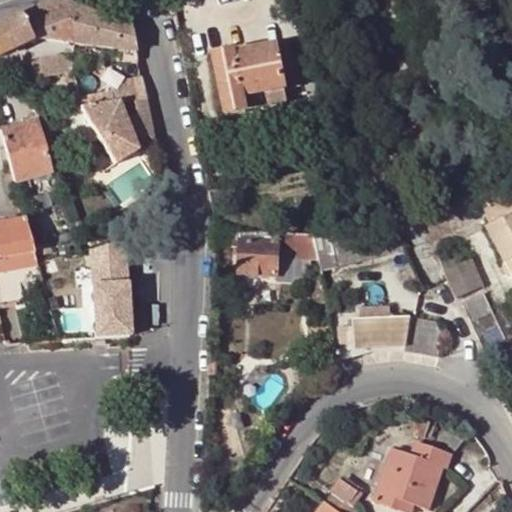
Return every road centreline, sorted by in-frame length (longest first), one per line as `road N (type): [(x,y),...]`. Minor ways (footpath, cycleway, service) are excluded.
road 1 (residential): [(136,0),(171,130),(185,228),(175,511)]
road 2 (residential): [(246,511),(312,408),(344,382),(377,374),(434,378),(471,402),(506,455)]
